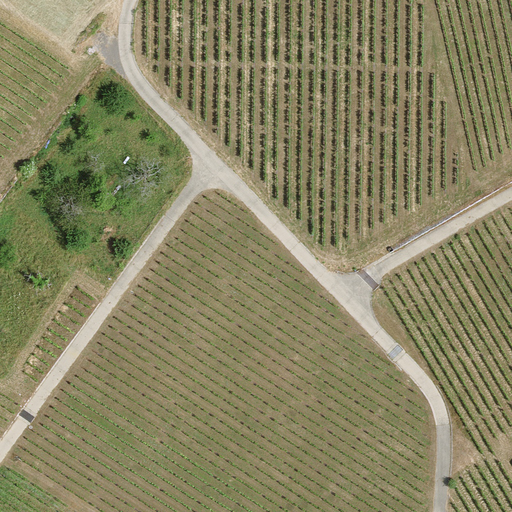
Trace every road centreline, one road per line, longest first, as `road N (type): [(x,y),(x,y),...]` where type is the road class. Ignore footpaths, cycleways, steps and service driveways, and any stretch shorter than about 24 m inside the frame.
road 1 (track): [(446,511),(442,402),(134,75),(138,0)]
road 2 (track): [(216,156),(0,442)]
road 3 (track): [(347,295),(433,234),(511,192)]
